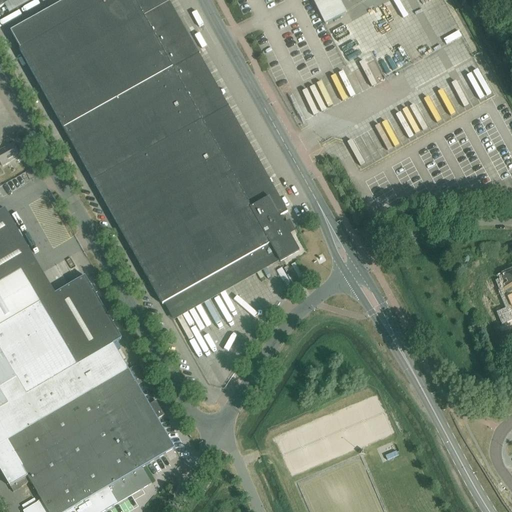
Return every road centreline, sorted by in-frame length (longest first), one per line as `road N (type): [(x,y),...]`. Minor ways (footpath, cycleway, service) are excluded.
road 1 (unclassified): [(219,430),(191,414),(0,72)]
road 2 (secondary): [(319,207),(205,0)]
road 3 (unclassified): [(219,430),(280,332),(347,275)]
road 4 (unknown): [(293,136),(446,58)]
road 5 (unclassified): [(359,265),(419,231),(511,222)]
road 6 (secondary): [(489,511),(416,378)]
road 7 (secondary): [(416,378),(359,265)]
road 8 (secondary): [(347,275),(416,378)]
